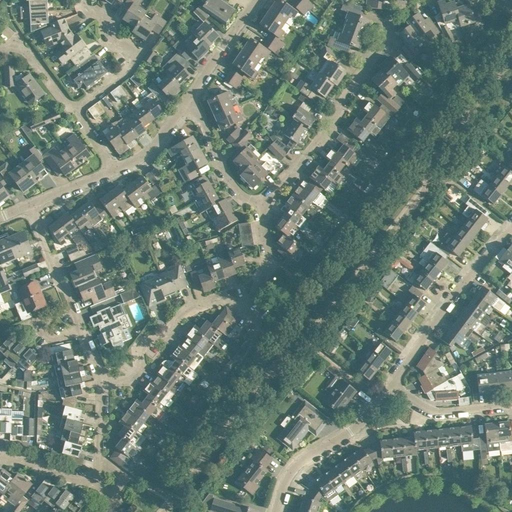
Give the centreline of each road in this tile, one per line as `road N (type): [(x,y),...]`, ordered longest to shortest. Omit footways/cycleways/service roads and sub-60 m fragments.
road 1 (residential): [(99,381),(130,379),(139,344),(163,337),(201,302),(223,299),(241,310),(269,268),(259,207)]
road 2 (residential): [(259,207),(330,123),(400,0)]
road 3 (residential): [(511,226),(393,381)]
road 4 (residential): [(28,205),(99,381)]
road 5 (residential): [(393,381),(357,426),(305,455),(286,476),(274,511)]
road 6 (residential): [(76,110),(131,66),(110,26),(90,13)]
road 7 (residential): [(259,207),(224,176),(191,97)]
road 8 (residential): [(511,405),(440,414),(393,381)]
